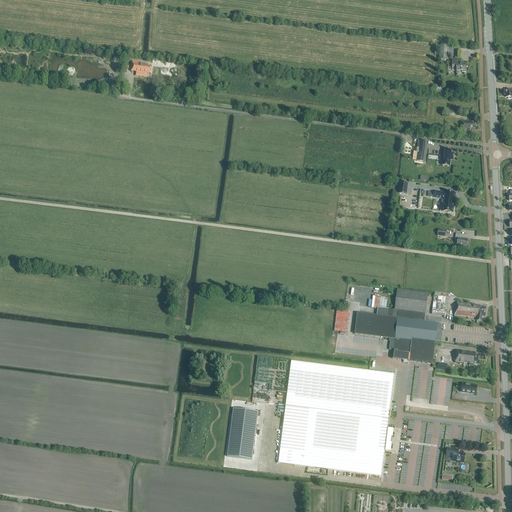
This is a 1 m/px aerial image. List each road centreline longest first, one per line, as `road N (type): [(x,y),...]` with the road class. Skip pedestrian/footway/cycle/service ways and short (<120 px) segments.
road 1 (tertiary): [(507,511),(495,154)]
road 2 (tertiary): [(495,154),(486,0)]
